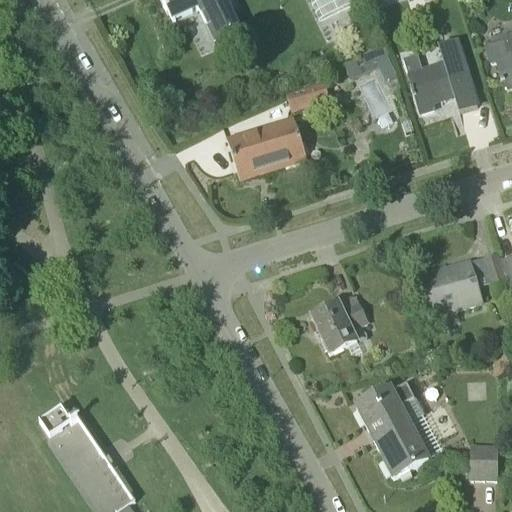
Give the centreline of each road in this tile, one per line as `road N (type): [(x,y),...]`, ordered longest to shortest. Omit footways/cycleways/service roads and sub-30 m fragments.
road 1 (residential): [(201,277),(511,177)]
road 2 (residential): [(201,277),(41,0)]
road 3 (residential): [(332,511),(201,277)]
